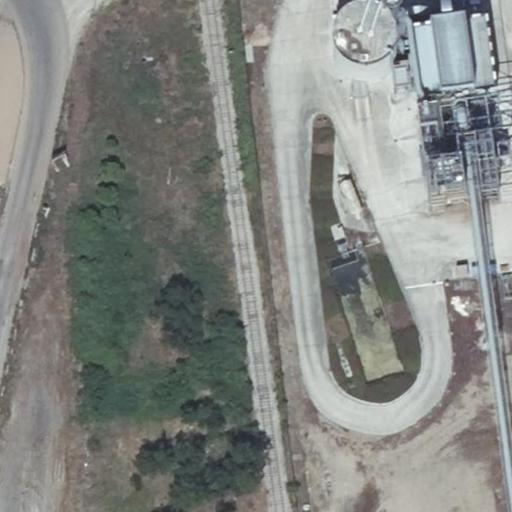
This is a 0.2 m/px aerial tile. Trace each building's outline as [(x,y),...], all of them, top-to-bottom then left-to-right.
[(394,27),(398,26),(401,23),(403,20),(403,16),(401,12),(399,9),(395,7),(391,7),(387,8),(384,11),(383,15),(382,19),(384,22),(386,25),(390,27),(394,27)] [(362,20),(357,21),(352,22),(347,25),(343,28),(339,32),(336,36),(334,41),(332,45),(332,51),(332,56),(332,61),(334,66),(336,71),(340,75),(343,79),(348,82),(352,84),(357,86),(362,86),(368,86),(373,86),(378,84),(383,81),(387,78),(390,75),(393,70),(396,66),(397,61),(398,56),(398,50),(397,45),(396,40),(393,36),(390,31),(386,28),(382,25),(378,22),(373,21),(367,20),(362,20)] [(487,21),(408,32),(419,107),(498,96),(487,21)] [(392,77),(395,98),(410,96),(407,75),(392,77)] [(368,256),(332,266),(365,379),(403,369),(398,352),(417,346),(410,321),(388,327),(368,256)]
